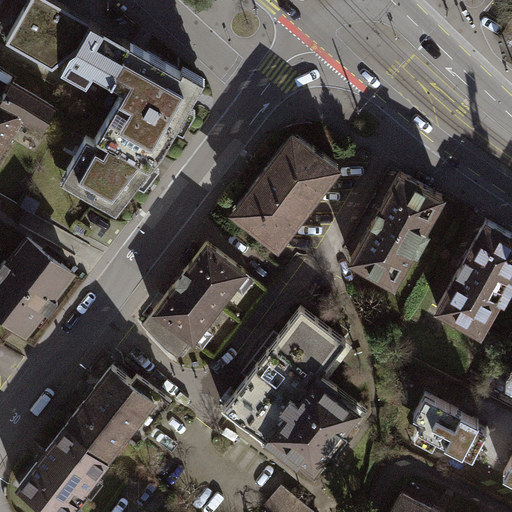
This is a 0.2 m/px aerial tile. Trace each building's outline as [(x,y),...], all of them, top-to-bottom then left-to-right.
[(23,0),(2,37),(48,63),(66,49),(72,44),(87,18),(55,0),(23,0)] [(89,70),(104,79),(126,40),(87,18),(72,44),(66,49),(57,68),(82,82),(89,70)] [(176,69),(126,40),(104,79),(119,87),(90,139),(82,134),(63,168),(120,200),(160,148),(170,129),(198,81),(201,76),(179,64),(176,69)] [(0,138),(15,114),(37,127),(50,105),(9,81),(0,96),(0,138)] [(245,196),(234,210),(271,239),(289,217),(291,218),(305,199),(333,162),(309,144),(308,145),(293,134),(279,152),(275,149),(241,194),(245,196)] [(373,211),(347,257),(390,281),(408,247),(413,250),(425,230),(420,227),(439,194),(396,170),(373,211)] [(511,234),(482,218),(434,305),(477,329),(495,295),(500,298),(511,278),(507,275),(511,265),(511,234)] [(0,311),(22,328),(38,306),(45,311),(54,299),(48,294),(67,269),(47,254),(23,235),(4,260),(0,257),(0,311)] [(203,239),(150,308),(189,338),(242,269),(203,239)] [(342,338),(297,304),(220,405),(258,435),(307,472),(339,430),(356,408),(330,388),(333,384),(316,371),(323,362),(342,338)] [(175,356),(189,338),(150,308),(138,324),(160,347),(172,356),(175,356)] [(108,362),(61,423),(82,439),(80,442),(101,458),(122,431),(134,440),(167,398),(133,372),(128,378),(108,362)] [(473,422),(475,418),(421,391),(409,413),(419,418),(412,433),(429,442),(432,436),(468,455),(483,427),(473,422)] [(50,511),(59,511),(101,458),(80,442),(82,439),(61,423),(14,484),(50,511)] [(511,446),(499,471),(511,477),(511,446)] [(287,511),(296,502),(276,486),(263,502),(275,511),(287,511)] [(437,511),(398,492),(387,511),(437,511)] [(307,511),(296,502),(287,511),(307,511)]
